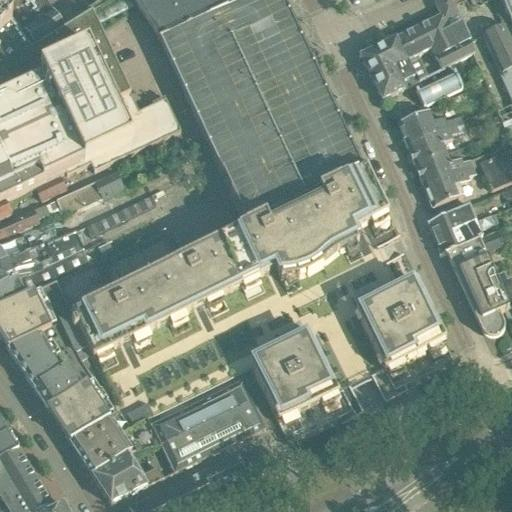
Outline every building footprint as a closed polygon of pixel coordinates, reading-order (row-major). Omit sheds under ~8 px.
[(42,0),(0,0),(0,5),(36,49),(65,30),(57,18),(42,0)] [(129,0),(143,20),(159,44),(159,45),(160,46),(161,46),(245,229),(246,229),(247,231),(246,231),(247,234),(295,209),(307,203),(365,174),(367,173),(366,172),(365,173),(283,0),(129,0)] [(441,20),(398,41),(420,85),(450,70),(474,58),(469,46),(470,45),(449,0),(436,7),(441,20)] [(511,0),(499,0),(511,26),(511,0)] [(0,215),(8,212),(7,210),(67,180),(68,183),(69,182),(92,171),(95,178),(181,136),(166,104),(139,116),(92,17),(68,31),(67,30),(65,30),(36,49),(0,5),(0,215)] [(67,30),(77,23),(68,10),(57,18),(65,30),(67,30)] [(501,78),(511,73),(511,45),(504,29),(483,39),(501,78)] [(415,88),(420,85),(398,41),(360,61),(383,104),(414,89),(417,94),(418,94),(415,88)] [(418,94),(417,94),(425,110),(461,92),(450,70),(420,85),(415,88),(418,94)] [(511,73),(501,78),(511,102),(511,73)] [(398,130),(406,149),(415,145),(455,129),(463,126),(460,119),(446,126),(444,122),(433,126),(429,115),(398,130)] [(503,133),(500,125),(488,130),(491,138),(503,133)] [(406,149),(414,170),(415,169),(446,157),(442,147),(453,143),(451,139),(458,136),(466,133),(463,126),(455,129),(415,145),(406,149)] [(195,161),(187,144),(177,148),(185,166),(195,161)] [(511,185),(511,153),(479,168),(491,195),(511,185)] [(423,191),(473,171),(470,163),(462,166),(460,163),(451,167),(446,157),(415,169),(414,170),(415,173),(423,191)] [(473,171),(423,191),(432,212),(463,199),(459,189),(469,184),(468,180),(475,178),(473,171)] [(367,173),(70,315),(130,432),(252,372),(277,423),(290,449),(362,413),(350,387),(361,381),(373,375),(386,401),(410,389),(408,384),(454,361),(444,340),(416,285),(402,255),(387,263),(383,255),(378,246),(398,236),(389,217),(367,173)] [(37,213),(41,221),(60,213),(64,221),(102,203),(124,192),(115,176),(56,204),(37,213)] [(41,206),(67,194),(63,184),(36,196),(41,206)] [(511,190),(503,195),(509,210),(511,208),(511,190)] [(156,208),(151,199),(87,230),(91,240),(156,208)] [(432,236),(434,242),(474,225),(474,226),(476,225),(469,208),(454,215),(427,225),(432,236)] [(35,212),(0,227),(0,244),(40,226),(35,212)] [(0,227),(13,221),(8,212),(0,215),(0,227)] [(437,250),(440,257),(443,256),(467,247),(472,245),(480,242),(482,240),(476,225),(474,226),(474,225),(434,242),(437,250)] [(57,243),(50,227),(18,241),(17,240),(0,248),(0,267),(5,265),(57,243)] [(498,234),(482,240),(480,242),(486,256),(504,249),(498,234)] [(0,288),(7,285),(42,268),(55,262),(82,249),(75,235),(57,243),(5,265),(0,267),(0,288)] [(57,287),(70,315),(137,284),(147,280),(179,265),(178,264),(179,264),(165,236),(161,238),(160,236),(104,264),(90,271),(73,279),(57,287)] [(495,278),(486,256),(480,242),(472,245),(467,247),(443,256),(440,257),(440,258),(444,257),(447,260),(481,335),(485,340),(490,342),(496,341),(501,337),(503,331),(502,325),(498,316),(508,312),(509,312),(495,278)] [(7,285),(0,288),(0,312),(26,302),(26,301),(57,287),(73,279),(90,271),(82,253),(17,282),(8,287),(7,285)] [(511,284),(510,280),(506,282),(503,274),(495,278),(509,312),(511,310),(511,284)] [(0,312),(0,341),(7,352),(44,337),(59,330),(74,323),(70,315),(57,287),(26,301),(26,302),(0,312)] [(12,359),(34,391),(56,377),(81,363),(92,358),(90,355),(74,323),(59,330),(44,337),(7,352),(12,359)] [(41,402),(48,413),(85,388),(91,384),(88,379),(90,378),(83,367),(81,363),(56,377),(34,391),(41,402)] [(69,443),(109,419),(89,388),(94,384),(90,378),(88,379),(91,384),(85,388),(48,413),(67,441),(68,440),(69,443)] [(162,448),(175,476),(239,445),(237,440),(236,439),(233,432),(248,425),(254,438),(266,432),(243,384),(153,429),(162,448)] [(69,445),(92,479),(125,460),(127,459),(162,448),(153,429),(150,422),(130,432),(120,415),(69,445)] [(236,439),(237,440),(239,445),(254,438),(248,425),(233,432),(236,439)] [(0,461),(18,452),(8,435),(0,440),(0,461)] [(54,511),(18,452),(0,461),(0,511),(54,511)] [(92,479),(110,507),(114,505),(161,482),(157,473),(141,481),(125,460),(92,479)] [(204,511),(217,506),(212,496),(248,478),(239,460),(132,511),(204,511)]
